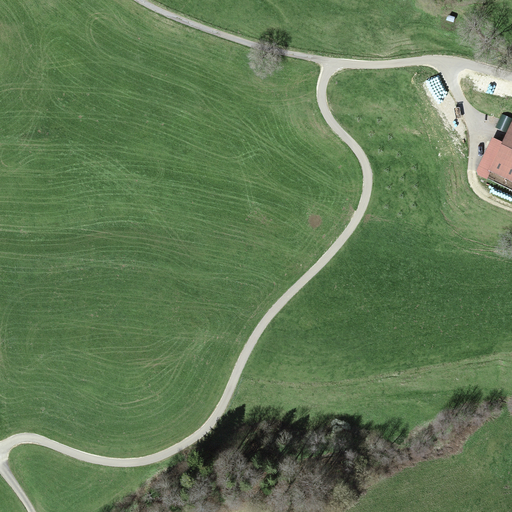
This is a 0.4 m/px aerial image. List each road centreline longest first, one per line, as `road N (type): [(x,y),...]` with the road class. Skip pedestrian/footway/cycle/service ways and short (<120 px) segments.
road 1 (track): [(0,453),(16,439),(37,439),(103,462),(139,464),(199,437),(257,335),(339,244),(362,203),(368,169),(322,100),(331,62)]
road 2 (track): [(137,0),(245,42),(331,62)]
road 3 (track): [(331,62),(446,59),(511,77)]
